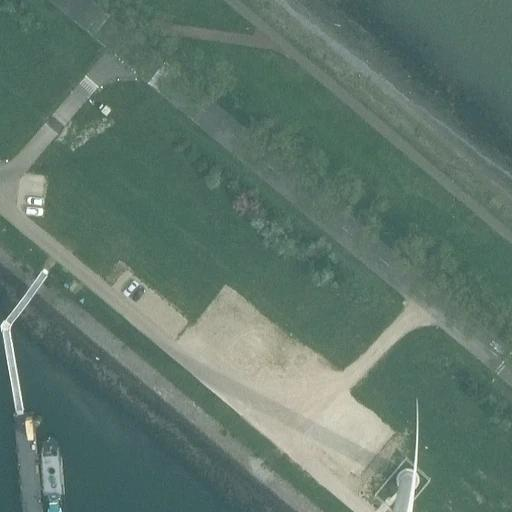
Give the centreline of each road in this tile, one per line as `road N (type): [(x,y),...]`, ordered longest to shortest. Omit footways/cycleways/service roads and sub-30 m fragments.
road 1 (tertiary): [(511,365),(124,51)]
road 2 (unclassified): [(286,447),(0,203)]
road 3 (unclassified): [(0,185),(124,51)]
